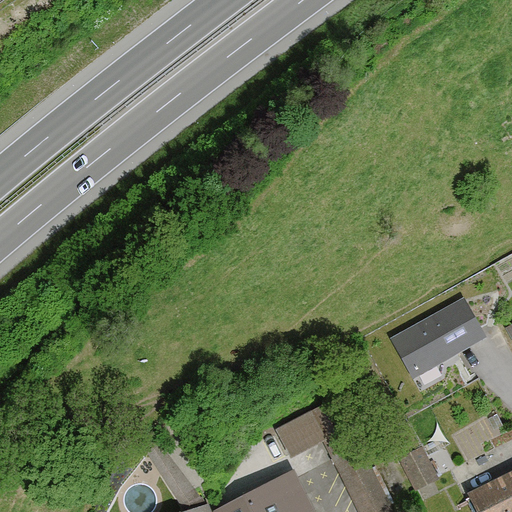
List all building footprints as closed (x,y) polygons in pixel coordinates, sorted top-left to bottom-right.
[(485,343),(465,302),(394,337),(414,378),(485,343)] [(325,446),(357,511),(390,511),(339,404),(278,434),(292,462),(325,446)] [(423,449),(400,459),(414,492),(438,482),(423,449)] [(511,511),(511,471),(462,496),(469,511),(511,511)] [(316,511),(303,480),(228,511),(316,511)] [(216,511),(212,501),(186,511),(216,511)]
